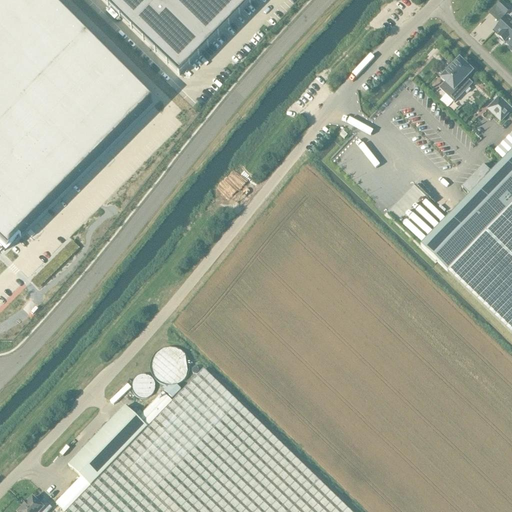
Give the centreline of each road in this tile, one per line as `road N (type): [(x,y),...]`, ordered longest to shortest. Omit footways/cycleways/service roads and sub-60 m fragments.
road 1 (unclassified): [(0,493),(437,0)]
road 2 (unclassified): [(326,0),(0,374)]
